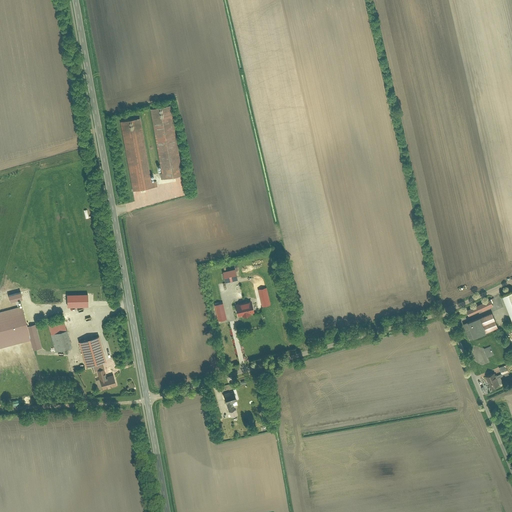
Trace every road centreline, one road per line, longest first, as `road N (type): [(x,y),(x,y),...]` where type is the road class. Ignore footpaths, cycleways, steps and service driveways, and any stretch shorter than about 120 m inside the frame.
road 1 (tertiary): [(147,400),(75,0)]
road 2 (residential): [(147,400),(446,314)]
road 3 (unclassified): [(446,314),(511,473)]
road 4 (track): [(0,410),(142,401)]
